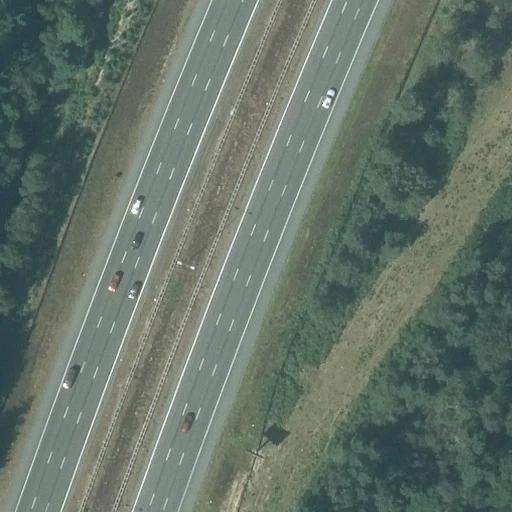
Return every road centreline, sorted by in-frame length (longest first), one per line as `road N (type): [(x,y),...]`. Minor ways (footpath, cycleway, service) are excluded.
road 1 (motorway): [(237,0),(37,511)]
road 2 (motorway): [(156,511),(241,274),(355,0)]
